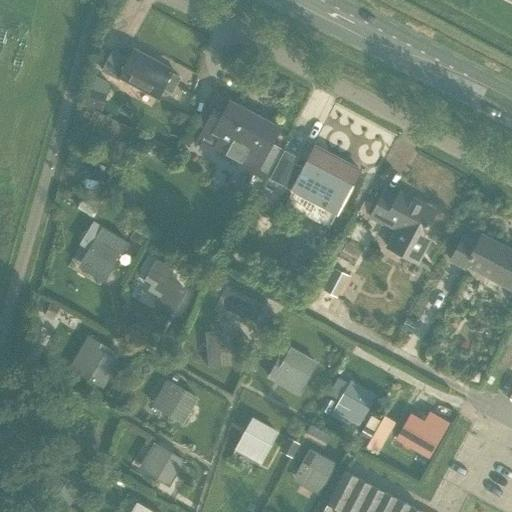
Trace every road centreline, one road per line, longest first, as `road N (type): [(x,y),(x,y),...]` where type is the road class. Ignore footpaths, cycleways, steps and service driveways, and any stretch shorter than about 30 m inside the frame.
road 1 (unclassified): [(511,177),(177,0)]
road 2 (residential): [(511,415),(235,260)]
road 3 (primary): [(280,0),(511,120)]
road 4 (primary): [(511,92),(335,0)]
